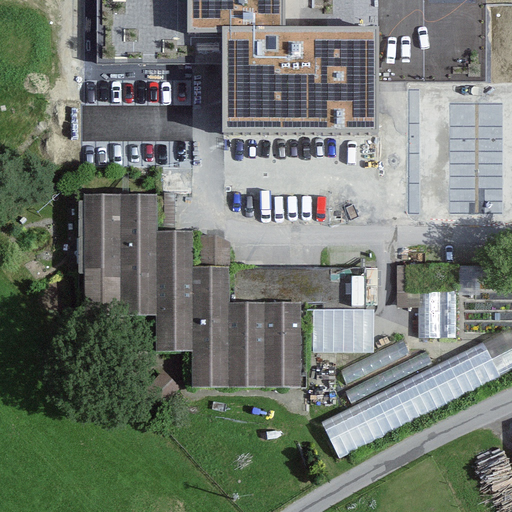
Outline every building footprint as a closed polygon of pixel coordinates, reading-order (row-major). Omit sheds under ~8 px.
[(101,0),(102,59),(193,59),(193,41),(228,41),(228,131),(373,131),(373,77),(481,77),(481,6),(487,6),(486,0),(101,0)] [(163,238),(163,202),(84,202),(84,311),(155,311),(156,348),(192,348),(192,383),(301,383),(301,317),(323,317),(323,311),(375,311),(375,269),(321,269),(321,274),(234,274),(235,269),(199,269),(199,233),(192,233),(192,238),(163,238)] [(408,305),(408,291),(418,291),(419,338),(455,338),(456,292),(456,268),(397,268),(397,305),(408,305)] [(339,459),(511,373),(511,333),(509,328),(321,422),(339,459)] [(356,400),(434,364),(429,351),(350,388),(356,400)]
